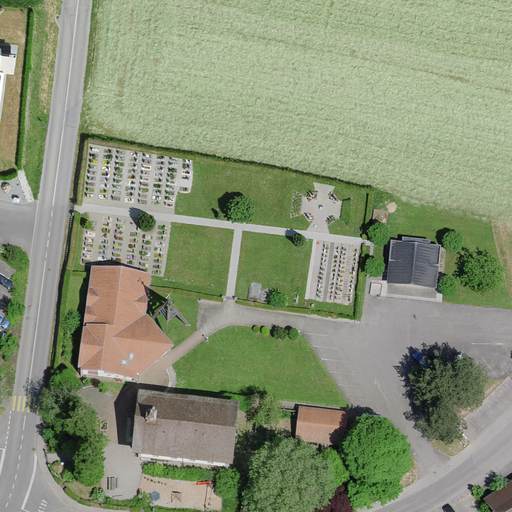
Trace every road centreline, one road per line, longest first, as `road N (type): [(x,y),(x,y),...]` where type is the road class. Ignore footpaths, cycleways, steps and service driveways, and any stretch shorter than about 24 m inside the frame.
road 1 (tertiary): [(19,453),(77,0)]
road 2 (tertiary): [(400,511),(445,490),(511,439)]
